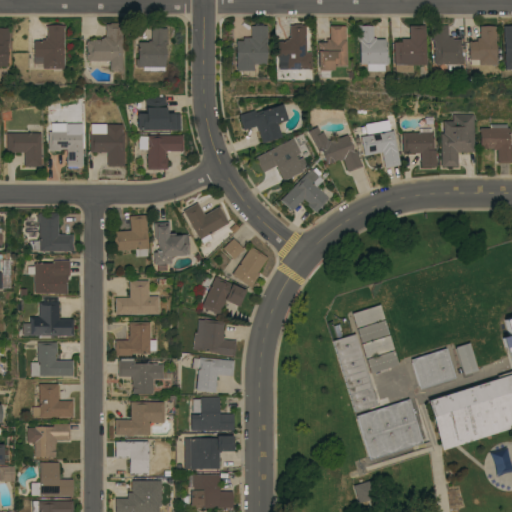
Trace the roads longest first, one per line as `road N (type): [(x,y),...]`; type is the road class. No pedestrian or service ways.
road 1 (residential): [(511,5),(0,2)]
road 2 (residential): [(96,193),(92,511)]
road 3 (tertiary): [(204,0),(211,136),(246,203),(302,260)]
road 4 (tertiary): [(260,511),(265,333),(302,260)]
road 5 (tertiary): [(302,260),(382,202),(511,193)]
road 6 (residential): [(223,165),(147,193),(0,192)]
